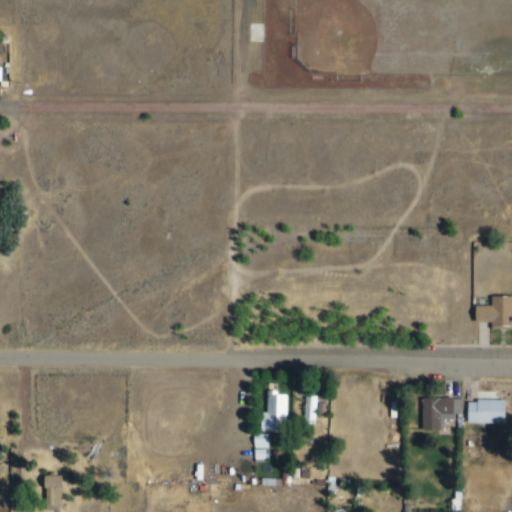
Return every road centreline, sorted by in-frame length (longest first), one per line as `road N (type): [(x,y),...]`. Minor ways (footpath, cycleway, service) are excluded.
road 1 (residential): [(511,363),(0,356)]
road 2 (residential): [(511,108),(0,105)]
road 3 (track): [(241,360),(251,0)]
